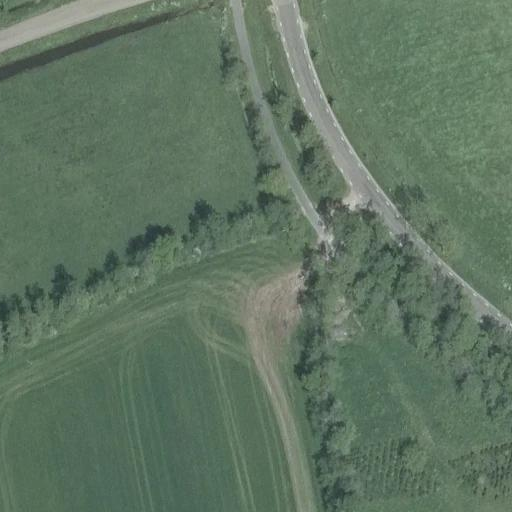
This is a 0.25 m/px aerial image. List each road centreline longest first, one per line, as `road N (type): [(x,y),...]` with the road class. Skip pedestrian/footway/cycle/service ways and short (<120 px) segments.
road 1 (tertiary): [(511,334),(383,216),(316,120),(281,0)]
road 2 (unclassified): [(0,43),(119,0)]
